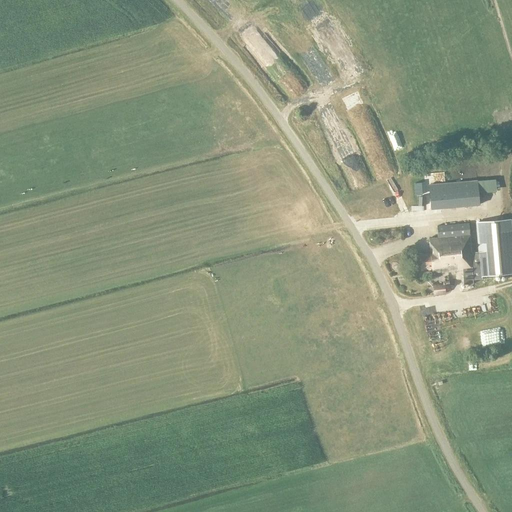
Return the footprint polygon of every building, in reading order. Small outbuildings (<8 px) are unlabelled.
[(243,8),(234,6),(232,17),(240,19),(243,8)] [(266,30),(255,17),(242,29),(253,41),(266,30)] [(371,105),(356,111),(359,117),(373,111),(371,105)] [(410,144),(447,142),(447,131),(426,133),(427,137),(410,139),(410,144)] [(479,205),(478,194),(496,192),(495,180),(477,181),(428,185),(430,209),(479,205)] [(432,268),(432,273),(462,270),(464,285),(473,284),(473,280),(482,280),(481,277),(511,274),(511,232),(511,220),(477,223),(478,253),(471,253),(469,224),(438,226),(438,238),(429,239),(431,253),(417,254),(418,269),(432,268)] [(418,234),(429,234),(429,224),(418,224),(418,234)] [(499,312),(511,309),(509,303),(498,306),(499,312)] [(464,367),(505,361),(501,331),(480,333),(482,348),(476,349),(475,343),(461,345),(464,367)]
